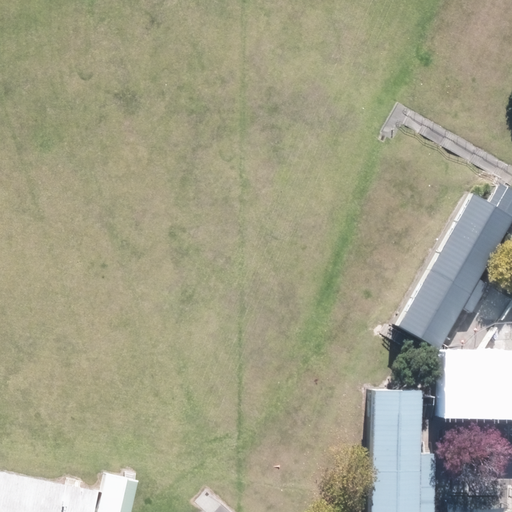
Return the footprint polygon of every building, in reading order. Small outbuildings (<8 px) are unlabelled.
[(489,202),(469,191),(396,323),(412,331),(440,347),(511,217),(511,190),(499,184),(489,202)] [(511,352),(447,351),(445,418),(511,419),(511,352)] [(434,511),(435,453),(421,453),(423,392),(390,389),(373,391),(369,511),(434,511)] [(0,511),(94,511),(99,491),(0,472),(0,511)] [(131,511),(138,481),(105,474),(102,493),(97,511),(131,511)]
